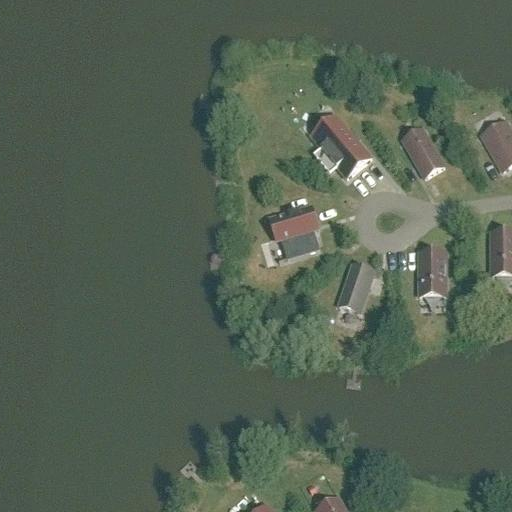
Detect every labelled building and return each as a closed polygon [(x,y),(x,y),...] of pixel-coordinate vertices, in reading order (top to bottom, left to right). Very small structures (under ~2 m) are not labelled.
[(347,185),(372,164),(336,121),(311,142),(347,185)] [(511,171),(511,136),(506,126),(482,140),(503,177),(511,171)] [(445,172),(423,134),(403,146),(425,184),(445,172)] [(408,191),(406,199),(424,203),(426,195),(408,191)] [(320,256),(312,231),(317,229),(312,212),(270,225),(276,242),(281,240),(288,264),(279,267),(280,268),(320,256)] [(511,281),(511,237),(496,238),(496,258),(492,258),(492,281),(511,281)] [(447,302),(447,258),(424,258),(424,278),(420,278),(420,302),(447,302)] [(361,319),(375,278),(353,270),(339,312),(361,319)]
